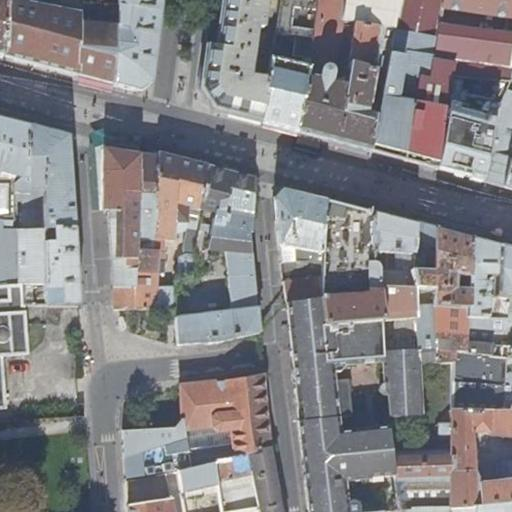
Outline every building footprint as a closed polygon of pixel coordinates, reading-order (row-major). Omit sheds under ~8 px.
[(6,0),(4,55),(3,54),(2,57),(86,79),(133,91),(137,92),(150,82),(160,0),(6,0)] [(211,0),(200,89),(215,111),(242,118),(264,123),(270,56),(279,9),(279,0),(211,0)] [(270,56),(264,123),(289,129),(299,132),(315,15),(316,0),(279,0),(279,9),(270,56)] [(398,0),(316,0),(315,15),(299,132),(328,139),(368,149),(374,114),(368,113),(370,102),(379,103),(398,0)] [(398,0),(379,103),(377,115),(374,114),(368,149),(421,163),(439,168),(453,78),(508,82),(511,59),(511,33),(494,31),(439,24),(440,17),(442,7),(443,0),(398,0)] [(511,0),(443,0),(442,7),(511,18),(511,0)] [(495,24),(440,17),(439,24),(494,31),(495,24)] [(490,148),(483,179),(511,186),(511,59),(508,82),(496,111),(494,121),(490,148)] [(453,78),(439,168),(473,177),(483,179),(490,148),(494,121),(496,111),(508,82),(453,78)] [(15,124),(0,119),(0,217),(11,218),(14,218),(14,192),(14,182),(22,178),(28,179),(27,127),(15,124)] [(0,217),(0,283),(16,282),(22,282),(31,283),(43,285),(43,244),(42,240),(42,229),(47,132),(39,130),(27,127),(28,179),(22,178),(14,182),(14,192),(22,192),(21,228),(11,228),(11,218),(0,217)] [(63,136),(47,132),(42,229),(74,229),(68,137),(63,136)] [(141,156),(102,149),(101,210),(106,210),(113,307),(175,310),(175,288),(155,287),(155,249),(151,249),(151,238),(172,239),(172,233),(177,234),(182,229),(196,232),(199,210),(197,210),(204,166),(185,162),(155,154),(154,158),(141,156)] [(175,288),(175,310),(177,344),(222,341),(233,339),(259,333),(254,293),(250,255),(251,255),(251,251),(248,234),(251,233),(255,179),(233,174),(204,166),(197,210),(199,210),(196,232),(194,249),(196,280),(174,280),(175,288)] [(274,199),(284,302),(285,303),(286,303),(321,298),(323,202),(295,195),(281,191),(274,199)] [(347,209),(323,202),(321,298),(323,323),(379,320),(382,320),(379,291),(379,272),(377,265),(372,263),(372,252),(373,252),(373,216),(347,209)] [(385,219),(373,216),(373,252),(386,253),(386,254),(395,255),(394,273),(379,272),(379,291),(413,289),(409,274),(411,261),(412,257),(412,225),(385,219)] [(421,228),(412,225),(412,257),(411,261),(419,262),(417,274),(429,274),(434,231),(421,228)] [(74,229),(42,229),(42,240),(53,239),(53,244),(43,244),(43,285),(44,305),(79,306),(74,229)] [(434,342),(433,307),(466,308),(469,240),(450,235),(434,231),(429,274),(417,274),(409,274),(413,289),(412,300),(414,318),(416,349),(418,365),(435,363),(434,349),(434,342)] [(496,278),(497,247),(483,243),(469,240),(466,308),(466,317),(486,319),(487,304),(486,293),(488,290),(488,285),(483,282),(483,277),(496,278)] [(451,411),(511,412),(511,408),(511,250),(497,247),(496,278),(495,295),(496,295),(510,297),(508,320),(494,320),(486,319),(466,317),(466,308),(433,307),(434,342),(446,344),(446,351),(434,349),(435,363),(453,362),(452,396),(451,411)] [(173,280),(174,280),(196,280),(194,249),(187,249),(187,256),(180,254),(176,258),(173,280)] [(0,408),(5,408),(1,357),(26,355),(23,305),(22,282),(16,282),(0,283),(0,408)] [(31,283),(22,282),(23,305),(31,305),(31,283)] [(379,291),(382,320),(393,319),(414,318),(412,300),(413,289),(379,291)] [(510,297),(496,295),(494,320),(508,320),(510,297)] [(296,421),(307,511),(382,511),(371,511),(358,511),(359,508),(357,503),(352,501),(346,500),(345,483),(394,477),(391,454),(387,426),(339,431),(338,417),(349,416),(345,380),(333,381),(332,373),(339,372),(343,367),(382,363),(387,418),(422,415),(418,365),(416,349),(382,352),(379,320),(323,323),(321,298),(286,303),(296,421)] [(434,342),(434,349),(446,351),(446,344),(434,342)] [(215,463),(271,449),(269,439),(267,421),(262,375),(219,382),(181,388),(181,421),(174,429),(129,431),(121,431),(123,459),(175,442),(178,462),(156,469),(158,477),(179,472),(215,463)] [(495,506),(511,504),(511,461),(500,462),(500,466),(495,467),(494,483),(478,484),(472,471),(473,433),(511,434),(511,408),(511,412),(451,411),(450,425),(441,424),(438,427),(438,435),(441,437),(450,438),(449,452),(391,454),(394,477),(399,511),(495,506)] [(175,442),(123,459),(125,481),(152,478),(158,477),(156,469),(178,462),(175,442)] [(256,511),(282,511),(274,467),(271,449),(215,463),(217,482),(250,475),(256,511)] [(218,484),(217,482),(215,463),(179,472),(182,492),(218,484)] [(126,502),(182,492),(179,472),(158,477),(152,478),(125,481),(126,502)] [(221,511),(220,511),(171,511),(169,499),(167,500),(166,496),(160,497),(161,502),(126,508),(126,511),(221,511)]
